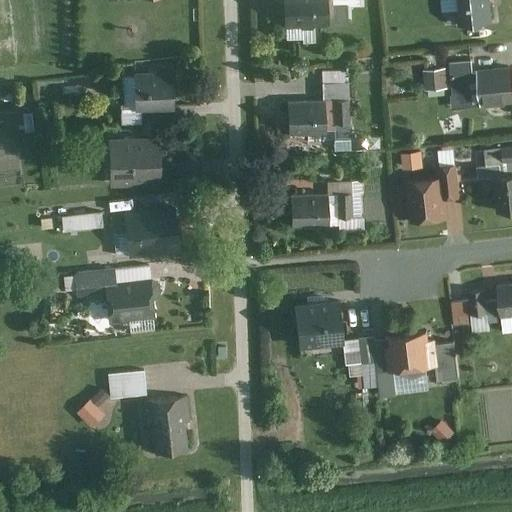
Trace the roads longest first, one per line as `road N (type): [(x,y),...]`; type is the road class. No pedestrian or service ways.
road 1 (unclassified): [(248,511),(231,0)]
road 2 (residential): [(396,275),(449,253),(511,247)]
